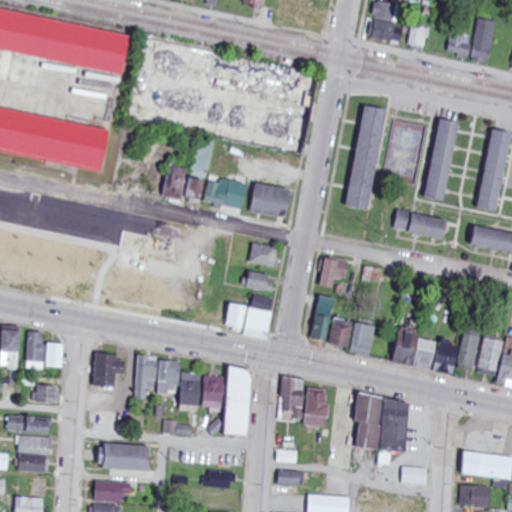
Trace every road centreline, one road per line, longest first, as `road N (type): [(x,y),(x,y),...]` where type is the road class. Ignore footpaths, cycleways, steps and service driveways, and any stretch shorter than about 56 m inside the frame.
road 1 (residential): [(511,279),(0,175)]
road 2 (secondary): [(511,407),(0,304)]
road 3 (residential): [(142,0),(511,71)]
road 4 (residential): [(280,360),(347,0)]
road 5 (residential): [(66,511),(81,321)]
road 6 (residential): [(330,88),(511,115)]
road 7 (residential): [(257,511),(266,357)]
